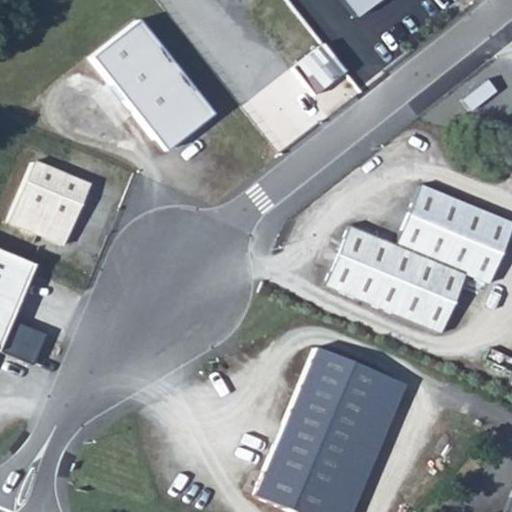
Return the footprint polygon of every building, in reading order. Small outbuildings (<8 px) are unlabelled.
[(336,0),(349,16),(370,0),(336,0)] [(134,22),(87,59),(151,140),(174,143),(208,115),(134,22)] [(320,45),(289,70),(311,97),(342,72),(320,45)] [(86,186),(30,163),(5,223),(60,246),(86,186)] [(321,287),(437,334),(461,275),(484,285),(509,225),(416,186),(392,245),(346,226),(321,287)] [(0,337),(29,266),(0,253),(0,337)] [(250,497),(287,511),(325,511),(381,378),(312,349),(250,497)] [(346,511),(400,386),(381,378),(325,511),(346,511)] [(511,511),(511,486),(501,511),(511,511)]
